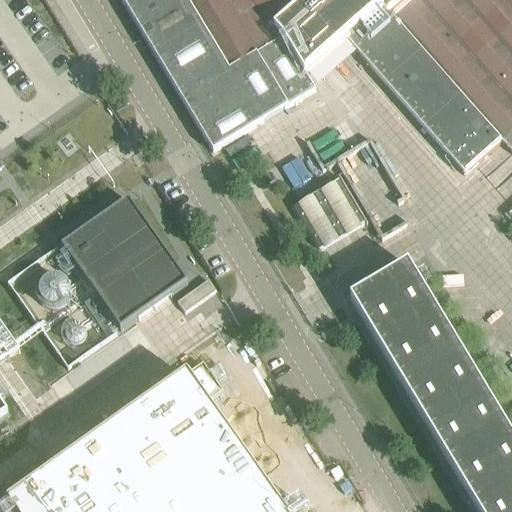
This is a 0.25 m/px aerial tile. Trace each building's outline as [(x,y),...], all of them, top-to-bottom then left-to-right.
[(511,0),(121,0),(214,154),(316,93),(285,42),(323,9),(328,15),(345,0),(392,0),(346,41),(466,178),(507,139),(511,144),(511,0)] [(295,209),(320,252),(366,225),(341,182),(295,209)] [(130,202),(63,250),(121,333),(188,286),(130,202)] [(351,302),(478,511),(511,511),(511,442),(407,268),(351,302)] [(40,296),(40,297),(41,299),(41,301),(42,302),(42,304),(44,306),(45,308),(47,309),(48,310),(50,311),(52,312),(53,312),(55,312),(58,312),(59,312),(61,312),(63,311),(65,310),(66,309),(68,307),(69,305),(70,304),(71,303),(71,301),(72,300),(72,297),(72,296),(72,294),(71,293),(70,290),(69,288),(69,287),(67,286),(66,284),(65,283),(64,283),(63,282),(61,282),(60,281),(59,281),(58,281),(57,281),(56,281),(55,281),(54,281),(53,281),(52,282),(51,282),(50,282),(49,282),(49,283),(48,283),(47,284),(46,285),(45,286),(44,287),(43,288),(42,289),(42,291),(41,292),(41,293),(41,294),(40,296)] [(66,335),(66,337),(66,338),(66,339),(66,340),(67,341),(68,343),(69,344),(69,345),(70,346),(71,346),(73,347),(75,348),(76,348),(78,348),(79,348),(81,347),(82,346),(83,346),(84,345),(85,344),(86,342),(87,341),(87,340),(87,339),(87,338),(87,336),(87,335),(87,334),(87,333),(86,332),(86,331),(85,330),(84,329),(83,329),(83,328),(82,328),(81,327),(80,327),(79,327),(78,327),(77,326),(76,326),(76,327),(74,327),(73,327),(72,328),(71,328),(70,329),(69,330),(68,331),(68,332),(67,333),(67,334),(66,335)] [(205,365),(7,505),(12,511),(285,511),(210,405),(226,393),(205,365)] [(0,402),(0,422),(9,416),(0,402)]
